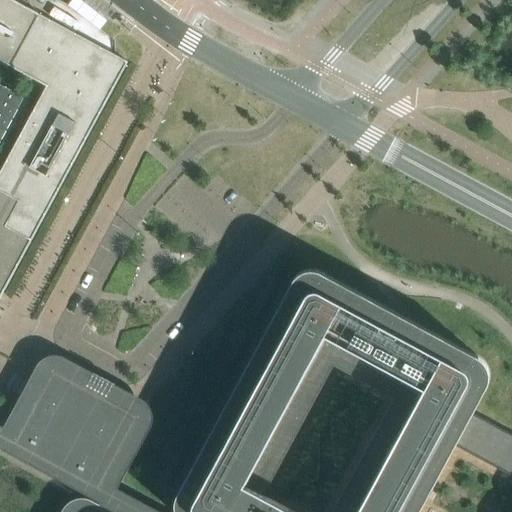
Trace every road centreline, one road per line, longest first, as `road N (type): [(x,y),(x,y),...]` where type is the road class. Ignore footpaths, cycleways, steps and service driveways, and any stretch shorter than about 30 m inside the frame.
road 1 (unclassified): [(292,98),(129,0)]
road 2 (unclassified): [(344,126),(511,216)]
road 3 (unclassified): [(344,126),(457,0)]
road 4 (unclassified): [(381,0),(292,98)]
